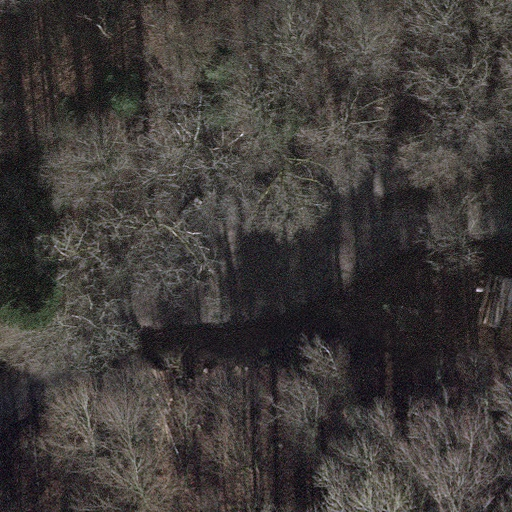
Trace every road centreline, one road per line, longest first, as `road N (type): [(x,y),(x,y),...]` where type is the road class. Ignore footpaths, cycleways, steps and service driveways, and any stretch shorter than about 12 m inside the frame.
road 1 (track): [(511,137),(455,147),(0,406)]
road 2 (track): [(294,244),(511,224)]
